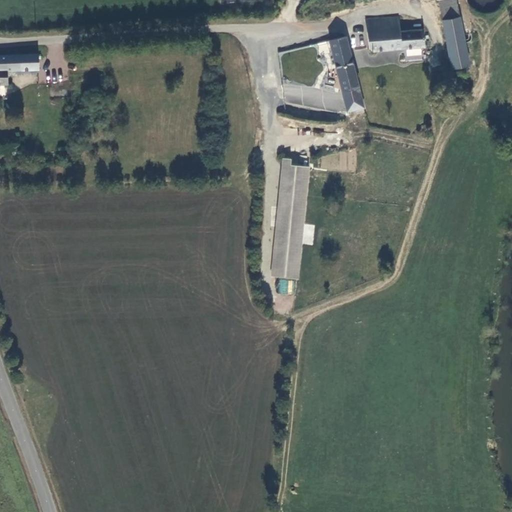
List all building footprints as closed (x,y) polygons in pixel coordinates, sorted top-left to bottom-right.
[(434,0),(437,18),(455,14),(453,2),(452,0),(434,0)] [(420,45),(418,26),(393,28),(390,14),(359,18),(364,51),(420,45)] [(445,67),(464,65),(455,14),(437,18),(443,53),(445,67)] [(359,113),(340,36),(324,39),(342,112),(350,110),(351,115),(359,113)] [(15,52),(15,49),(1,50),(1,54),(0,53),(0,82),(4,82),(3,68),(33,67),(32,51),(15,52)] [(445,68),(445,67),(443,53),(434,55),(437,69),(445,68)] [(282,163),(283,164),(272,276),(298,278),(309,166),(291,164),(291,158),(282,157),(282,163)] [(292,294),(293,279),(278,279),(278,293),(292,294)]
